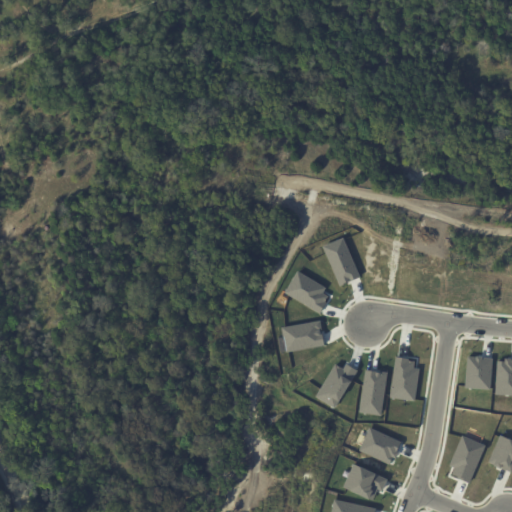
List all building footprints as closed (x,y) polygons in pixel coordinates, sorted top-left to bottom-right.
[(323,246),(344,237),(361,276),(340,285),(323,246)] [(298,271),(326,287),(323,293),(329,296),(320,312),(285,292),(298,271)] [(282,327),(320,320),(325,345),(287,353),(282,327)] [(395,356),(409,358),(409,360),(414,361),(414,368),(419,369),(415,401),(390,397),(395,356)] [(467,356),(493,358),(491,390),(465,388),(467,356)] [(497,359),(511,359),(511,395),(495,395),(497,359)] [(335,363),(344,369),(348,363),(358,370),(335,409),(315,397),(335,363)] [(365,369),(388,372),(382,416),(359,413),(365,369)] [(369,426),(402,441),(391,464),(359,450),(369,426)] [(500,434),(511,439),(511,473),(487,462),(500,434)] [(463,435),(486,445),(469,483),(451,475),(454,468),(449,465),(463,435)] [(354,463),(388,479),(382,492),(377,490),(372,500),(343,487),(354,463)] [(331,511),(334,499),(377,508),(376,511),(331,511)]
